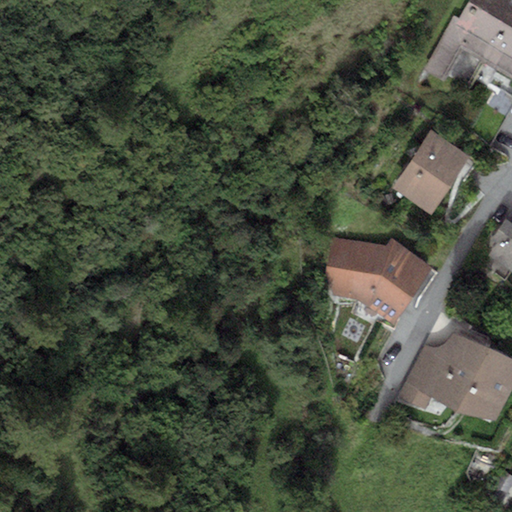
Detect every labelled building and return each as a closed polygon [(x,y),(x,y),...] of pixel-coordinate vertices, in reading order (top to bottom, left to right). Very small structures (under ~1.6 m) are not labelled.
[(511,0),(474,0),(463,21),(455,16),(429,63),(470,86),(488,54),(501,61),(500,63),(511,72),(511,0)] [(511,92),(491,80),(463,129),(490,144),(511,105),(511,92)] [(430,202),(463,153),(432,132),(399,182),(430,202)] [(511,222),(507,220),(497,234),(501,241),(495,250),(511,261),(511,222)] [(410,290),(428,263),(392,240),(388,246),(334,238),(329,269),(336,289),(360,293),(354,310),(392,325),(401,304),(404,305),(410,290)] [(511,358),(487,345),(485,350),(463,340),(453,360),(426,346),(403,391),(425,403),(432,388),(465,405),(470,397),(489,407),(488,409),(495,412),(499,405),(497,404),(511,375),(511,358)] [(511,478),(511,475),(505,471),(499,482),(507,487),(511,478)]
